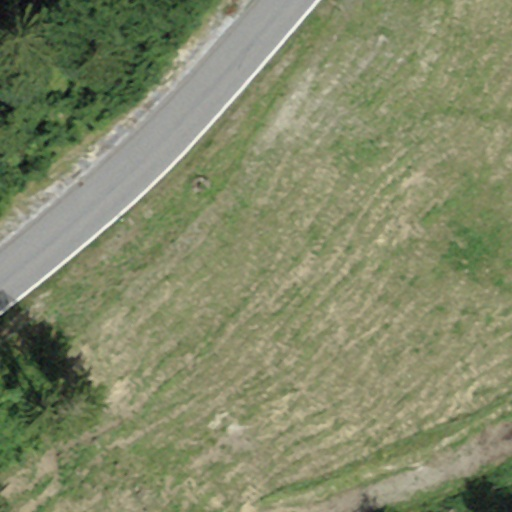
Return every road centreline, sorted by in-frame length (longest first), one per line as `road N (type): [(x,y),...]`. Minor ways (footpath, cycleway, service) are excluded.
road 1 (residential): [(0,271),(153,141),(284,0)]
road 2 (track): [(353,511),(511,435)]
